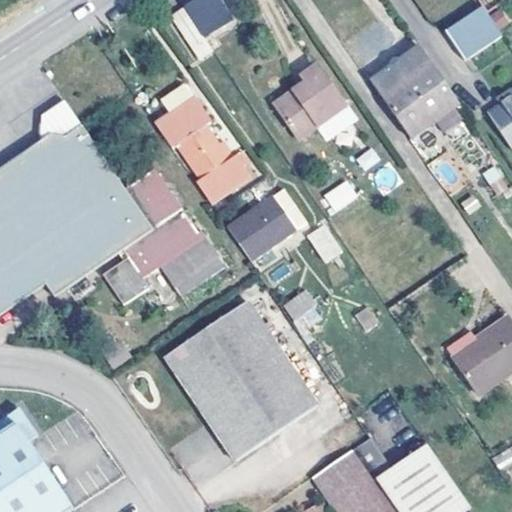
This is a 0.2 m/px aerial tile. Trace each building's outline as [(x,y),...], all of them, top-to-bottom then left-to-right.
[(195,0),(187,5),(207,35),(234,16),(223,0),(195,0)] [(187,9),(173,18),(201,61),(215,52),(187,9)] [(484,10),(447,34),(467,63),(504,39),(484,10)] [(372,84),(384,101),(433,69),(420,51),(372,84)] [(277,106),(301,140),(346,108),(319,68),(305,78),(308,84),(277,106)] [(460,109),(433,69),(384,101),(412,142),(460,109)] [(198,183),(212,204),(248,179),(233,158),(227,162),(206,129),(212,126),(184,85),(161,100),(171,115),(158,124),(174,149),(179,146),(202,180),(198,183)] [(55,109),(53,136),(60,131),(74,131),(93,118),(77,95),(55,109)] [(511,102),(490,117),(511,151),(511,102)] [(63,289),(129,247),(166,223),(135,179),(93,118),(74,131),(60,131),(53,136),(0,172),(0,314),(53,278),(63,289)] [(357,156),(364,171),(381,162),(374,148),(357,156)] [(166,223),(129,247),(135,254),(109,271),(130,300),(157,280),(153,274),(169,263),(190,295),(235,263),(191,200),(187,202),(170,178),(174,175),(163,159),(135,179),(166,223)] [(494,194),(509,187),(498,164),(483,171),(494,194)] [(380,193),(400,184),(392,165),(372,174),(380,193)] [(350,183),(333,194),(343,209),(360,197),(350,183)] [(229,228),(253,264),(310,226),(285,190),(229,228)] [(325,226),(311,236),(330,263),(344,253),(325,226)] [(296,324),(317,309),(305,293),(284,307),(296,324)] [(247,305),(163,360),(215,439),(232,465),(316,409),(247,305)] [(365,331),(379,323),(368,306),(355,315),(365,331)] [(482,346),(458,363),(481,397),(511,374),(511,321),(511,320),(479,342),(482,346)] [(451,353),(458,363),(482,346),(479,342),(476,337),(451,353)] [(0,511),(68,511),(74,508),(30,440),(42,432),(23,405),(0,419),(0,511)] [(347,511),(425,511),(393,466),(374,438),(321,473),(347,511)] [(393,466),(425,511),(460,511),(468,507),(425,444),(393,466)] [(498,469),(511,462),(511,446),(492,456),(498,469)]
